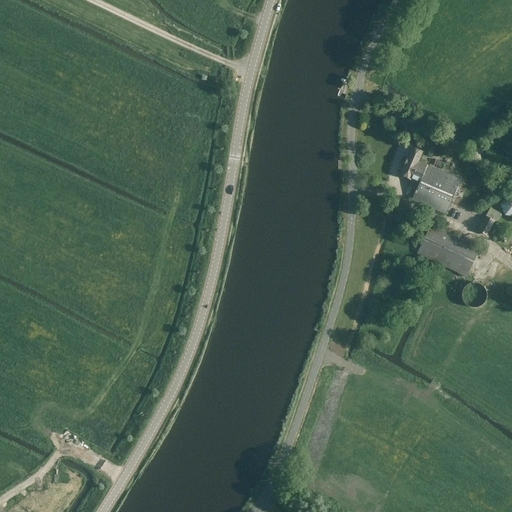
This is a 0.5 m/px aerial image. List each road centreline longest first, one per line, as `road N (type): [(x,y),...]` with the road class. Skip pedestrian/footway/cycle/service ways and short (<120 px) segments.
road 1 (tertiary): [(105,511),(196,341),(272,0)]
road 2 (unclassified): [(257,511),(276,481),(341,300),(352,243),(358,96),(368,54),(398,0)]
road 3 (track): [(250,74),(92,0)]
road 4 (track): [(472,368),(426,397),(322,356)]
